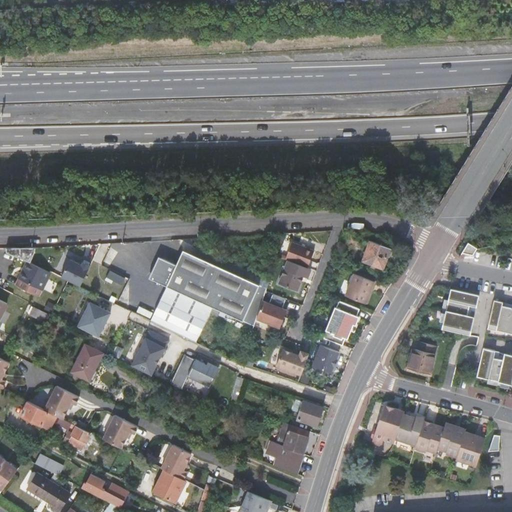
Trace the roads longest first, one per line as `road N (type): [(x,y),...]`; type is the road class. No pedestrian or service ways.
road 1 (trunk): [(511,65),(0,85)]
road 2 (trunk): [(0,134),(511,120)]
road 3 (residential): [(434,250),(403,228),(357,217),(0,237)]
road 4 (residential): [(361,374),(511,417)]
road 5 (secondary): [(434,250),(511,125)]
road 6 (secondary): [(312,511),(361,374)]
road 7 (secondary): [(361,374),(434,250)]
road 8 (unknown): [(340,217),(293,343)]
